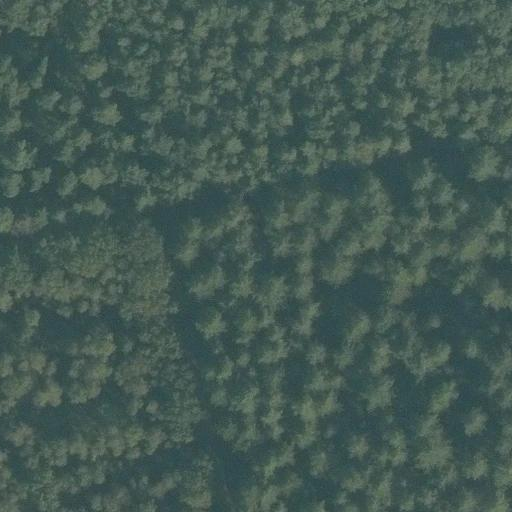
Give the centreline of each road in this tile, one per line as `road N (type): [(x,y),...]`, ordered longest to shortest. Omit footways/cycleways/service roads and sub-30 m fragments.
road 1 (track): [(0,239),(511,136)]
road 2 (track): [(237,511),(151,206)]
